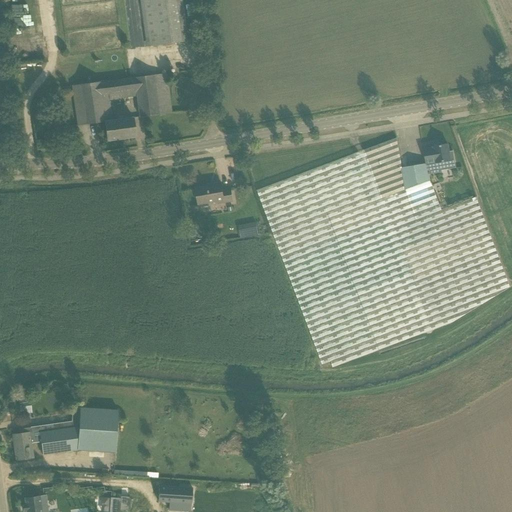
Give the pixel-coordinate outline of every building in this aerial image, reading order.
[(10,0),(11,10),(24,9),(23,0),(10,0)] [(141,0),(147,46),(188,41),(182,0),(141,0)] [(77,126),(95,123),(94,114),(110,112),(108,95),(121,93),(122,98),(137,96),(139,117),(159,115),(171,113),(166,74),(72,87),(77,126)] [(104,122),(107,141),(108,141),(133,138),(134,137),(134,138),(135,138),(133,118),(111,121),(110,112),(94,114),(95,123),(104,122)] [(406,189),(402,168),(396,138),(257,190),(322,364),(331,361),(333,367),(453,323),(510,287),(476,198),(441,211),(430,180),(406,189)] [(424,150),(426,164),(427,164),(429,174),(442,172),(441,170),(456,168),(453,152),(449,152),(448,145),(433,147),(434,148),(426,149),(424,150)] [(430,180),(429,174),(427,164),(426,164),(408,167),(402,168),(406,189),(430,180)] [(214,186),(196,189),(198,205),(224,200),(224,203),(233,202),(231,189),(222,191),(221,183),(213,184),(214,186)] [(256,223),(243,225),(245,235),(258,233),(256,223)] [(69,388),(72,400),(79,398),(77,387),(69,388)] [(20,412),(31,412),(31,399),(20,399),(20,412)] [(79,450),(116,453),(118,410),(74,407),(72,422),(31,427),(19,429),(20,434),(12,435),(13,436),(14,435),(16,447),(14,447),(16,461),(33,458),(31,443),(34,443),(34,445),(42,444),(43,455),(79,450)] [(192,489),(158,486),(157,502),(168,503),(168,510),(181,511),(182,504),(190,504),(192,489)] [(26,511),(47,511),(46,496),(25,499),(25,505),(23,506),(23,511),(26,511)] [(120,498),(120,510),(119,510),(128,511),(129,509),(129,498),(129,497),(120,497),(120,498)] [(119,511),(119,510),(120,510),(120,498),(110,498),(110,499),(109,511),(119,511)] [(137,511),(138,503),(129,503),(128,511),(137,511)]
